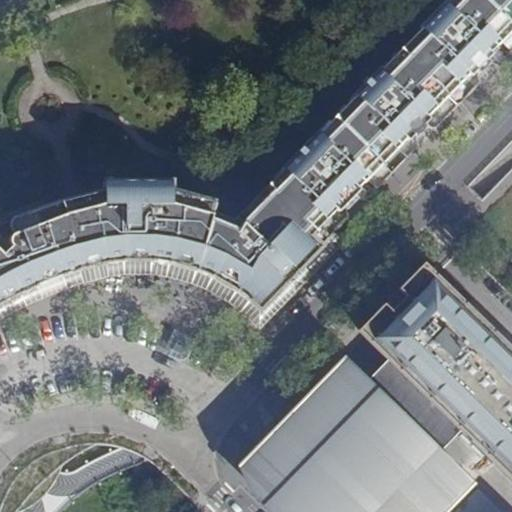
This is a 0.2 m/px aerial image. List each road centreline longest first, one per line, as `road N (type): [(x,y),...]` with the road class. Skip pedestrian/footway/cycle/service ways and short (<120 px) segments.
road 1 (residential): [(185,455),(511,118)]
road 2 (residential): [(185,455),(114,418),(73,417),(14,432)]
